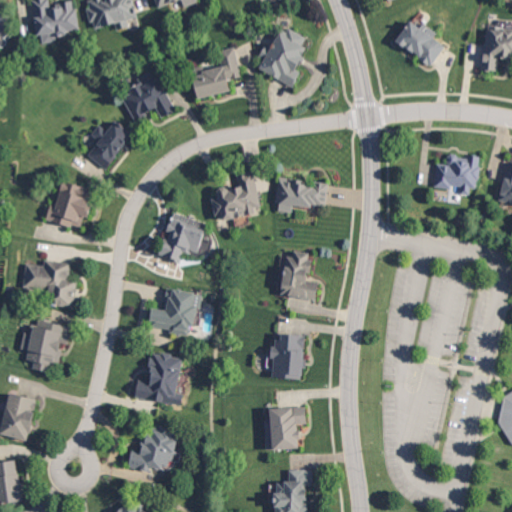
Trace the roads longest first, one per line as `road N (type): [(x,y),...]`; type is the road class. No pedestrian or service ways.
road 1 (residential): [(364,511),(354,370),(376,165),(366,76),(343,0)]
road 2 (residential): [(86,434),(124,234),(153,178),(189,148),(218,137),(328,121)]
road 3 (residential): [(372,114),(440,107),(511,115)]
road 4 (residential): [(89,444),(82,436),(59,461),(65,486),(82,489),(92,481),(89,444)]
